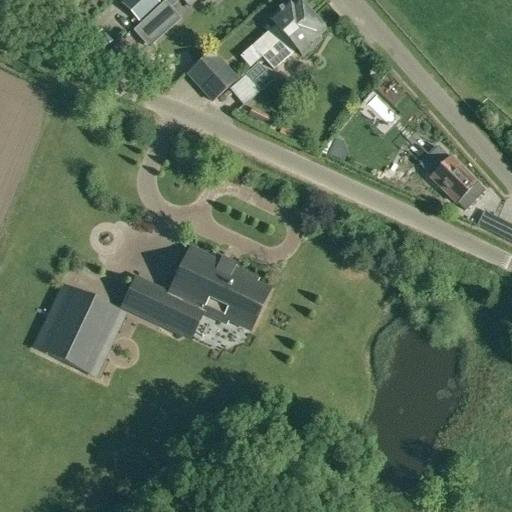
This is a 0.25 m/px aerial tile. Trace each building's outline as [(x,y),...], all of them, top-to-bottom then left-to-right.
[(22,0),(29,8),(33,12),(36,10),(46,0),(22,0)] [(128,0),(123,5),(139,21),(158,2),(160,0),(128,0)] [(264,59),(312,15),(299,1),(291,8),(288,4),(270,20),(276,27),(254,47),(264,59)] [(182,21),(171,10),(166,4),(135,33),(151,50),(182,21)] [(318,37),(326,30),(312,15),(264,59),(275,70),(297,50),(304,57),(321,41),(318,37)] [(100,52),(110,42),(101,31),(91,41),(100,52)] [(141,58),(135,73),(146,77),(152,63),(141,58)] [(219,63),(196,85),(212,103),(236,82),(219,63)] [(247,75),(230,90),(245,107),(262,92),(259,89),(270,79),(259,66),(248,76),(247,75)] [(274,119),(252,108),(248,117),(271,128),(274,119)] [(283,125),(279,133),(290,139),(295,131),(283,125)] [(437,148),(421,165),(432,176),(430,178),(456,205),(457,204),(468,193),(476,201),(484,192),(450,158),(449,160),(437,148)] [(511,226),(484,212),(477,227),(511,244),(511,226)] [(240,273),(233,270),(232,269),(230,271),(220,267),(221,263),(219,263),(190,249),(169,295),(136,279),(122,308),(168,329),(180,303),(204,314),(225,324),(227,320),(249,331),(268,291),(255,284),(256,281),(251,278),(240,273)] [(34,349),(94,377),(123,316),(64,288),(34,349)]
